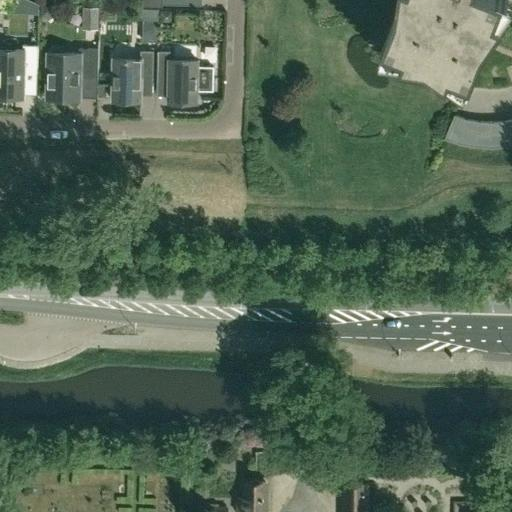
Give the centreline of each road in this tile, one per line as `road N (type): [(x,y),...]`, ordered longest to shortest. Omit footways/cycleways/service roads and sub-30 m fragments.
road 1 (secondary): [(52,307),(312,330),(511,334)]
road 2 (secondary): [(511,308),(54,291)]
road 3 (residential): [(0,126),(210,127),(231,113),(235,0)]
